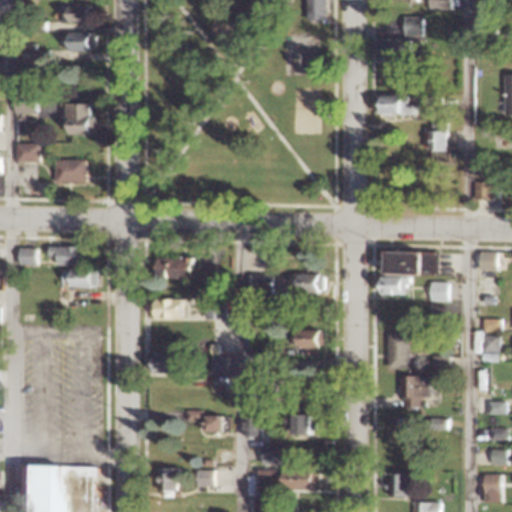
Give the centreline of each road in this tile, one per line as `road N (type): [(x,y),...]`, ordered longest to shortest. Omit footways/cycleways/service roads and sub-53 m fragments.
road 1 (residential): [(511,231),(0,219)]
road 2 (residential): [(122,0),(124,511)]
road 3 (residential): [(351,0),(353,511)]
